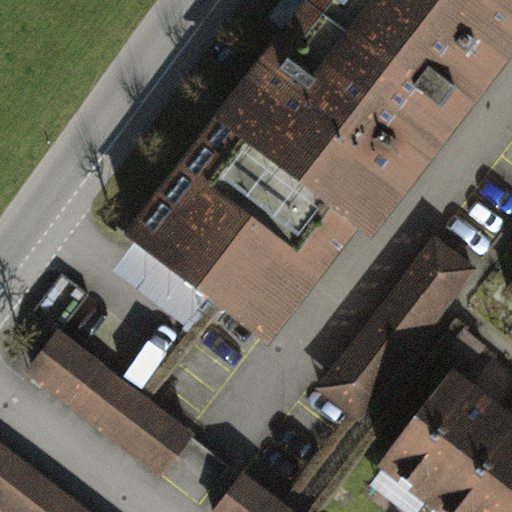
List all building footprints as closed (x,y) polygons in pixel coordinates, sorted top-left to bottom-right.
[(511,0),(311,0),(130,233),(270,341),(362,223),(377,234),(511,61),(511,0)] [(439,250),(325,398),(365,429),(479,280),(439,250)] [(201,452),(60,349),(31,389),(172,492),(201,452)] [(452,370),(378,469),(427,505),(501,409),(452,370)] [(511,417),(501,409),(427,505),(436,511),(496,511),(511,491),(511,417)] [(77,511),(0,454),(0,511),(77,511)] [(287,511),(252,484),(230,511),(287,511)] [(511,511),(511,491),(496,511),(511,511)]
